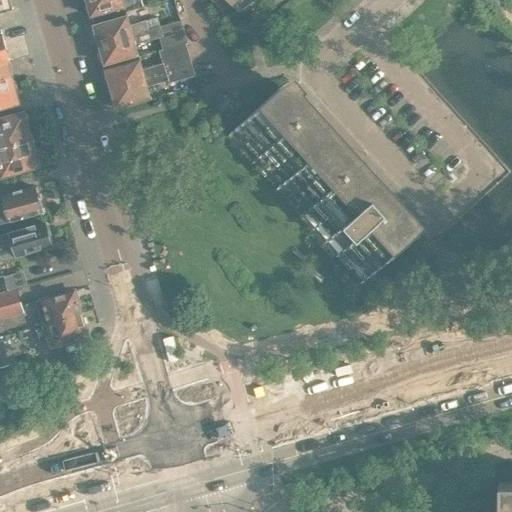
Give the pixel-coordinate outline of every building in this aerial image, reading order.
[(163,0),(85,0),(86,2),(84,5),(86,11),(89,12),(90,15),(124,5),(125,9),(140,5),(138,0),(154,0),(155,2),(163,0)] [(237,11),(249,0),(210,0),(221,12),(231,3),(237,11)] [(96,37),(98,43),(160,27),(157,17),(129,25),(126,15),(93,24),(93,27),(91,29),(93,36),(96,37)] [(103,60),(104,63),(137,53),(134,43),(158,36),(162,48),(185,42),(187,41),(181,21),(160,27),(98,43),(96,44),(98,44),(100,50),(98,53),(99,59),(103,60)] [(165,71),(176,68),(191,63),(185,42),(162,48),(158,50),(162,62),(165,71)] [(107,87),(107,88),(165,71),(162,62),(141,68),(138,57),(104,67),(105,69),(103,72),(105,78),(108,80),(110,87),(107,87)] [(6,60),(8,60),(8,59),(0,61),(0,84),(12,81),(10,72),(11,70),(9,63),(7,62),(6,60)] [(168,82),(194,75),(191,63),(176,68),(165,71),(107,88),(110,87),(112,94),(110,97),(112,103),(115,105),(116,107),(149,98),(146,86),(167,80),(168,82)] [(13,83),(12,81),(0,84),(0,107),(18,102),(15,92),(17,90),(15,84),(13,83)] [(377,207),(272,92),(231,130),(366,278),(407,241),(385,217),(397,207),(388,197),(377,207)] [(0,146),(30,138),(22,111),(0,117),(0,146)] [(37,165),(30,138),(0,146),(0,174),(1,175),(37,165)] [(33,195),(31,187),(0,195),(0,222),(40,211),(39,208),(41,205),(40,199),(37,197),(36,194),(33,195)] [(0,255),(0,256),(2,256),(5,257),(7,257),(9,256),(11,256),(50,245),(50,244),(52,243),(48,230),(46,230),(44,222),(0,234),(0,255)] [(0,317),(22,311),(16,288),(0,292),(0,317)] [(42,323),(80,313),(79,311),(81,308),(79,302),(76,300),(73,290),(36,301),(42,323)] [(80,315),(80,313),(42,323),(49,346),(86,336),(83,326),(85,323),(83,316),(80,315)] [(0,366),(8,364),(0,337),(0,366)] [(511,511),(511,480),(497,480),(497,483),(500,483),(500,511),(511,511)]
